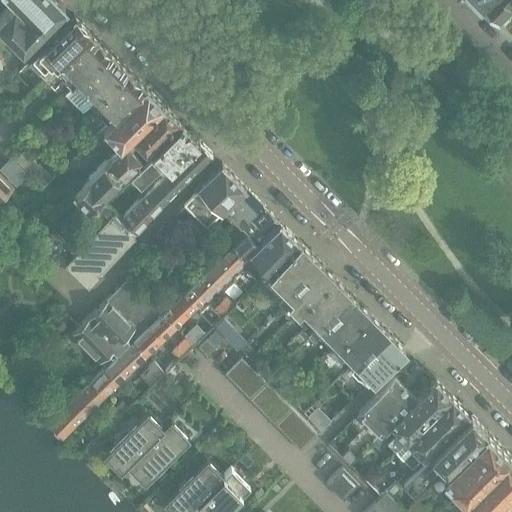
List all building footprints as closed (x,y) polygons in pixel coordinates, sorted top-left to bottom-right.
[(11,0),(13,2),(0,15),(0,25),(22,48),(65,5),(59,0),(11,0)] [(511,0),(493,0),(488,6),(502,19),(511,8),(511,0)] [(59,67),(92,33),(74,14),(29,61),(38,71),(40,68),(49,77),(55,71),(59,67)] [(62,78),(71,88),(72,88),(110,50),(92,33),(59,67),(55,71),(62,78)] [(127,67),(110,50),(72,88),(71,88),(65,95),(83,112),(89,106),(96,98),(127,67)] [(145,86),(127,67),(96,98),(89,106),(108,124),(111,120),(145,86)] [(164,105),(145,86),(111,120),(108,124),(63,169),(69,174),(78,166),(80,168),(102,146),(112,155),(164,105)] [(163,141),(181,122),(164,105),(112,155),(74,193),(89,207),(118,178),(107,167),(111,163),(117,169),(119,166),(124,172),(138,158),(145,151),(159,137),(163,141)] [(181,122),(163,141),(117,187),(122,192),(129,184),(133,188),(153,168),(162,177),(199,140),(181,122)] [(199,140),(162,177),(149,190),(162,203),(212,152),(199,140)] [(224,208),(246,187),(222,162),(196,187),(197,188),(183,202),(207,225),(224,208)] [(0,196),(14,181),(0,167),(0,196)] [(241,225),(262,203),(246,187),(224,208),(236,219),(223,233),(227,238),(226,239),(231,244),(232,246),(247,232),(241,225)] [(122,218),(136,231),(162,203),(149,190),(122,218)] [(136,231),(122,218),(104,200),(84,221),(94,230),(65,261),(88,283),(136,231)] [(241,225),(247,232),(258,244),(280,221),(267,208),(262,203),(241,225)] [(258,244),(247,232),(232,246),(242,255),(246,250),(252,255),(253,254),(265,267),(270,272),(299,241),(280,221),(258,244)] [(53,229),(38,244),(51,256),(57,251),(66,241),(53,229)] [(335,277),(325,267),(299,241),(270,272),(262,280),(285,304),(288,301),(292,298),(303,309),(335,277)] [(245,259),(232,246),(231,244),(217,257),(232,272),(245,259)] [(217,257),(203,270),(218,285),(232,272),(217,257)] [(204,299),(218,285),(203,270),(189,284),(204,299)] [(146,326),(160,312),(164,309),(130,274),(129,275),(130,275),(107,298),(72,331),(100,360),(105,366),(117,354),(132,340),(146,326)] [(311,322),(317,329),(352,295),(335,277),(303,309),(295,316),(305,327),(311,322)] [(189,313),(204,299),(189,284),(175,298),(189,313)] [(320,338),(331,349),(369,312),(352,295),(317,329),(309,337),(315,343),(320,338)] [(175,298),(164,309),(160,312),(175,327),(189,313),(175,298)] [(160,341),(175,327),(160,312),(146,326),(160,341)] [(345,358),(352,364),(387,330),(369,312),(331,349),(342,361),(345,358)] [(146,326),(132,340),(146,355),(160,341),(146,326)] [(222,337),(213,329),(197,345),(205,353),(222,337)] [(287,344),(294,351),(309,337),(302,329),(287,344)] [(387,330),(352,364),(352,365),(342,375),(348,381),(355,374),(366,385),(405,348),(387,330)] [(132,340),(117,354),(131,369),(146,355),(132,340)] [(117,354),(105,366),(103,368),(117,383),(131,369),(117,354)] [(246,362),(238,354),(222,370),(230,378),(246,362)] [(103,368),(89,381),(103,396),(117,383),(103,368)] [(358,412),(379,434),(416,397),(394,376),(358,412)] [(387,441),(396,451),(451,395),(435,379),(416,397),(379,434),(372,441),(380,448),(387,441)] [(90,408),(103,396),(89,381),(76,394),(90,408)] [(283,399),(266,382),(250,398),(267,415),(283,399)] [(77,421),(90,408),(76,394),(63,407),(77,421)] [(451,395),(396,451),(411,466),(467,411),(451,395)] [(62,436),(77,421),(63,407),(47,422),(62,436)] [(291,407),(275,423),(284,432),(300,416),(291,407)] [(127,465),(126,464),(163,428),(163,427),(147,411),(103,454),(120,471),(127,465)] [(432,456),(445,469),(485,429),(471,414),(444,440),(447,443),(432,456)] [(170,419),(163,427),(163,428),(126,464),(127,465),(144,483),(189,438),(170,419)] [(316,433),(308,425),(292,441),(300,449),(316,433)] [(485,429),(445,469),(441,474),(458,491),(503,447),(485,429)] [(511,478),(511,456),(503,447),(458,491),(477,510),(478,509),(479,511),(511,478)] [(326,450),(310,465),(326,482),(342,467),(326,450)] [(223,474),(207,458),(163,502),(173,511),(186,511),(223,475),(223,474)] [(222,511),(249,486),(230,467),(223,474),(223,475),(186,511),(222,511)] [(511,478),(479,511),(480,511),(491,511),(511,491),(511,478)] [(511,511),(511,491),(491,511),(511,511)] [(401,511),(387,496),(370,511),(401,511)] [(402,511),(429,511),(416,499),(402,511)]
